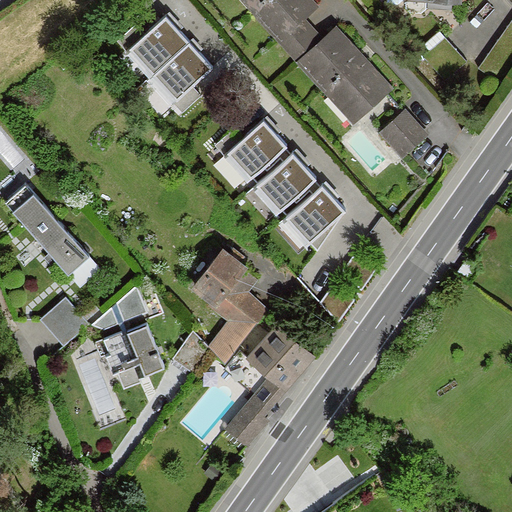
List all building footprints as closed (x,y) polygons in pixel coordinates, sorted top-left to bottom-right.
[(242,0),(353,124),(395,87),(340,25),(326,38),(307,18),(320,6),(313,0),(242,0)] [(190,43),(166,18),(130,51),(154,76),(190,43)] [(511,70),(511,23),(482,68),(503,83),(511,70)] [(467,61),(446,37),(425,56),(446,80),(467,61)] [(190,43),(154,76),(177,102),(213,69),(190,43)] [(430,136),(408,111),(383,132),(406,158),(430,136)] [(251,181),(287,148),(264,123),(228,155),(251,181)] [(229,148),(244,133),(236,125),(220,140),(229,148)] [(316,181),(293,155),(257,187),(280,212),(316,181)] [(25,182),(5,200),(68,271),(89,253),(25,182)] [(285,223),(307,247),(345,212),(323,188),(285,223)] [(229,245),(197,284),(215,300),(212,304),(231,320),(209,346),(227,361),(271,309),(249,290),(260,278),(250,270),(254,266),(229,245)] [(137,285),(92,324),(105,328),(148,310),(137,285)] [(39,317),(63,344),(89,321),(65,295),(39,317)] [(141,375),(165,366),(147,322),(121,331),(121,329),(103,336),(103,338),(95,341),(100,355),(106,353),(113,371),(117,369),(124,386),(142,378),(141,375)] [(321,357),(281,323),(251,359),(272,376),(229,428),(249,445),(321,357)]
